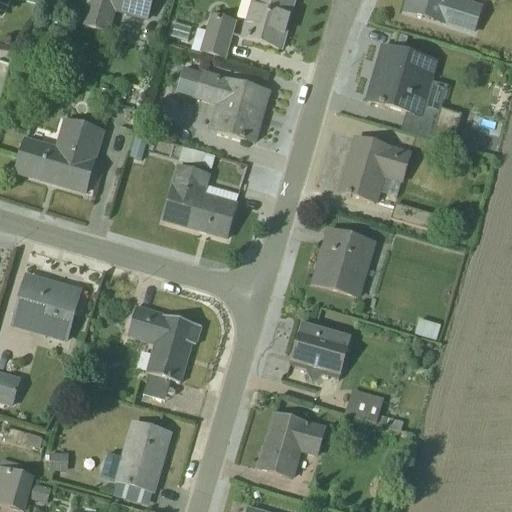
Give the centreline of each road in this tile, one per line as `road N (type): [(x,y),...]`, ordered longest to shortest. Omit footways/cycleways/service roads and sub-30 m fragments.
road 1 (residential): [(347,0),(255,298)]
road 2 (residential): [(0,220),(255,298)]
road 3 (residential): [(255,298),(194,511)]
